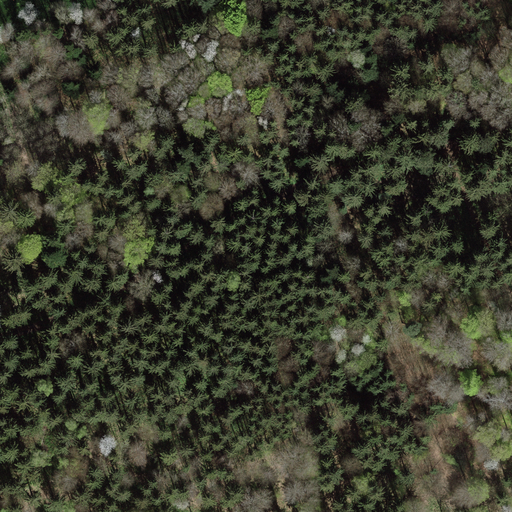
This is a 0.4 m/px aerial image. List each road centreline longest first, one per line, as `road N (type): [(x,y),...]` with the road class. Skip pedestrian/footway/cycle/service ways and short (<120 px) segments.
road 1 (track): [(0,337),(168,265),(230,213),(316,178),(446,145)]
road 2 (track): [(511,296),(446,145)]
